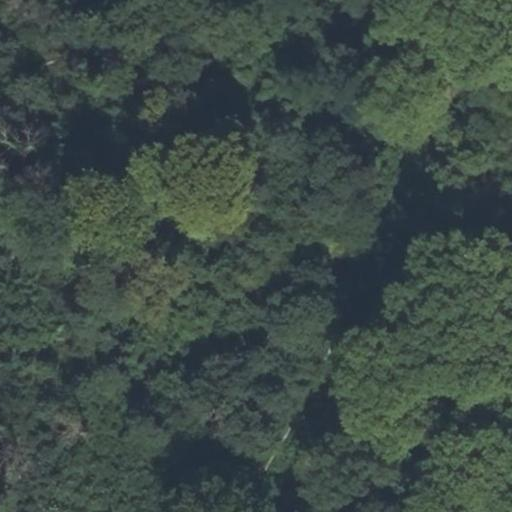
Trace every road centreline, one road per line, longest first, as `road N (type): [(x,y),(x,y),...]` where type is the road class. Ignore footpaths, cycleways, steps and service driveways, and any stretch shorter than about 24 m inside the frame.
road 1 (unknown): [(246,511),(330,354),(379,238),(411,104),(421,0)]
road 2 (track): [(285,511),(366,368),(426,212),(453,0)]
